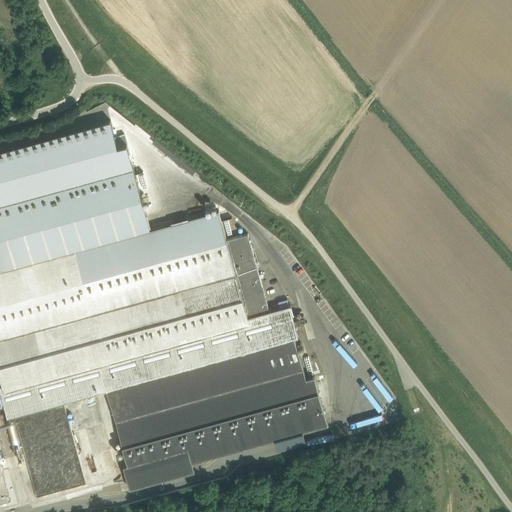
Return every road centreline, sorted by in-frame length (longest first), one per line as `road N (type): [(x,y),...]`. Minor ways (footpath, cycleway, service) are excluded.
road 1 (unclassified): [(80,81),(120,77),(290,216),(435,421),(508,505)]
road 2 (track): [(290,216),(443,0)]
